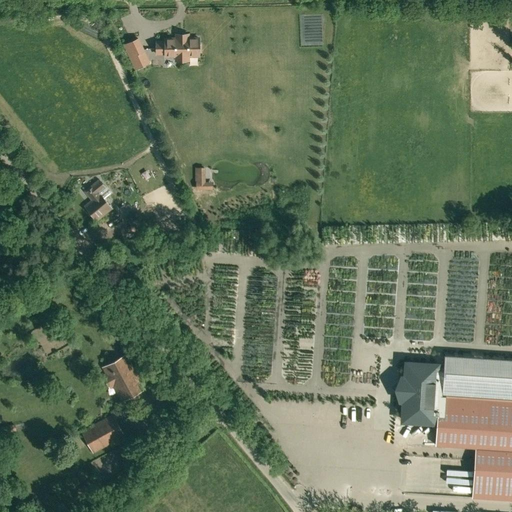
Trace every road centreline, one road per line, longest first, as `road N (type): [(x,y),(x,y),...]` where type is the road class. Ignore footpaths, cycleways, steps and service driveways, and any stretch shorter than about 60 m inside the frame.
road 1 (unclassified): [(300,511),(0,149)]
road 2 (unknown): [(238,369),(207,329),(208,267),(216,253),(243,256),(242,316)]
road 3 (unknown): [(317,383),(354,385),(365,241)]
road 4 (unknown): [(277,377),(282,262),(323,263)]
road 5 (unknown): [(511,239),(365,241)]
road 6 (unknown): [(323,263),(317,383)]
